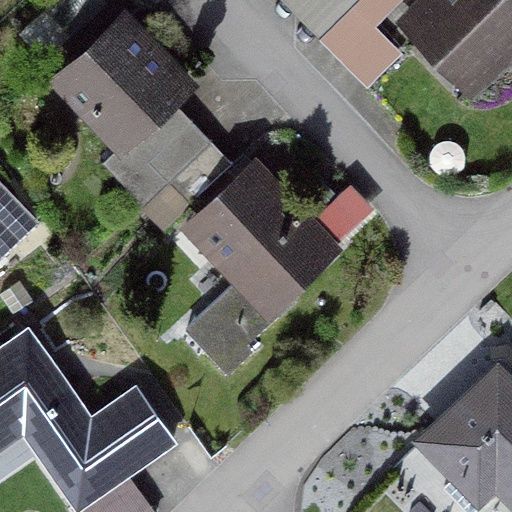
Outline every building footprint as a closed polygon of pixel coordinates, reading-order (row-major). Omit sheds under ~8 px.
[(375,23),(398,0),(286,0),(367,83),(402,50),(375,23)] [(511,59),(511,0),(420,0),(403,18),(479,92),(511,59)] [(125,1),(47,74),(116,147),(121,152),(176,101),(199,79),(125,1)] [(212,138),(176,101),(121,152),(116,147),(103,159),(143,202),(212,138)] [(233,162),(212,138),(143,202),(140,206),(164,230),(233,162)] [(254,149),(177,224),(232,280),(186,326),(228,370),(252,347),(246,341),(346,244),(254,149)] [(0,257),(39,219),(0,178),(0,257)] [(30,317),(0,337),(0,473),(35,449),(76,508),(176,438),(135,380),(94,409),(30,317)] [(511,366),(497,351),(408,438),(476,507),(496,488),(511,504),(511,366)]
